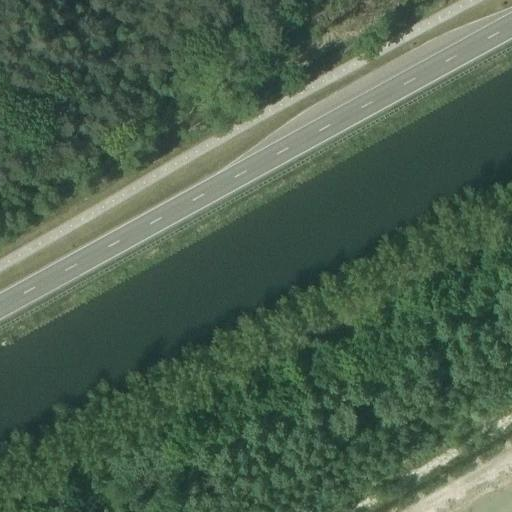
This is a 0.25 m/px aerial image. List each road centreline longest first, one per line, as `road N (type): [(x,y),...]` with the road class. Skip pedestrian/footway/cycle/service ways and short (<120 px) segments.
road 1 (unclassified): [(0,501),(511,219)]
road 2 (secondary): [(0,309),(511,29)]
